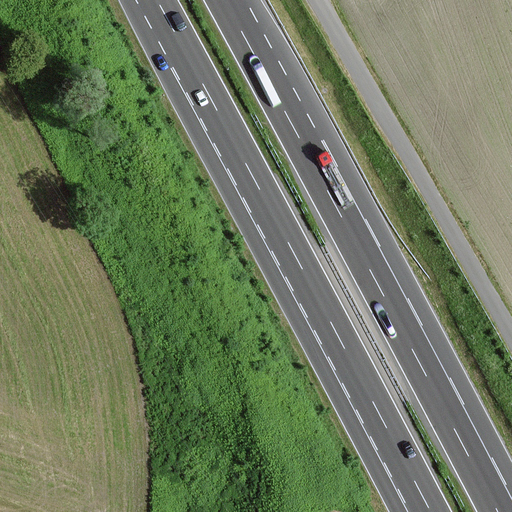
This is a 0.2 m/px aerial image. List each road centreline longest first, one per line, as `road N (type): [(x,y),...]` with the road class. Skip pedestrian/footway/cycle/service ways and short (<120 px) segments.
road 1 (motorway): [(155,0),(430,511)]
road 2 (motorway): [(497,511),(224,0)]
road 3 (unclassified): [(317,0),(511,342)]
